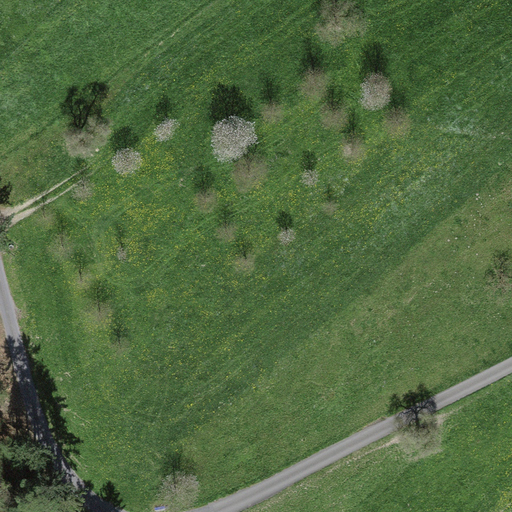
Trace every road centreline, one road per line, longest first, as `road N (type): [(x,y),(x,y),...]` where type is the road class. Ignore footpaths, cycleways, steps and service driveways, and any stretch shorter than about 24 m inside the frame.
road 1 (residential): [(228,511),(511,361)]
road 2 (residential): [(0,296),(52,464),(104,511)]
